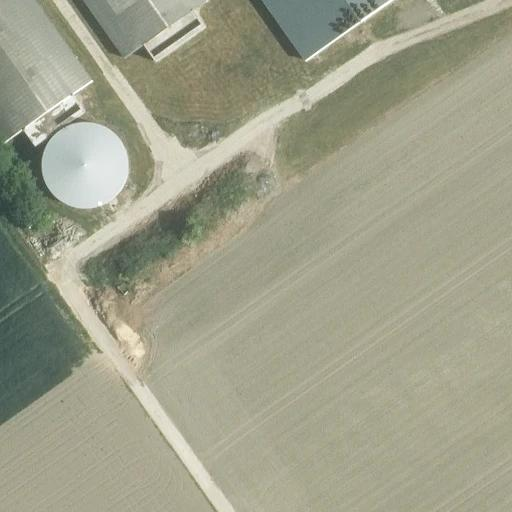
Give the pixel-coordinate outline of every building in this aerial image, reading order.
[(0,0),(0,137),(4,144),(92,82),(33,0),(0,0)] [(82,0),(125,59),(208,0),(82,0)] [(263,0),(307,62),(394,0),(263,0)] [(343,63),(359,45),(352,39),(336,57),(343,63)] [(107,204),(110,202),(113,199),(116,197),(119,194),(121,191),(123,188),(125,185),(126,182),(127,178),(128,175),(129,171),(129,167),(129,164),(128,160),(128,157),(127,153),(125,150),(124,146),(122,143),(120,140),(118,137),(115,135),(112,132),(109,130),(106,128),(103,127),(99,125),(96,125),(92,124),(88,123),(85,123),(81,124),(78,124),(74,125),(70,126),(67,128),(64,129),(61,131),(58,134),(55,136),(53,139),(50,142),(48,145),(47,148),(45,151),(44,155),(43,158),(43,162),(42,166),(42,169),(43,173),(44,176),(45,180),(46,183),(47,187),(49,190),(51,193),(54,196),(56,198),(59,201),(62,203),(65,205),(69,206),(72,208),(75,209),(79,209),(83,210),(86,210),(90,209),(94,209),(97,208),(101,207),(104,205),(107,204)]
